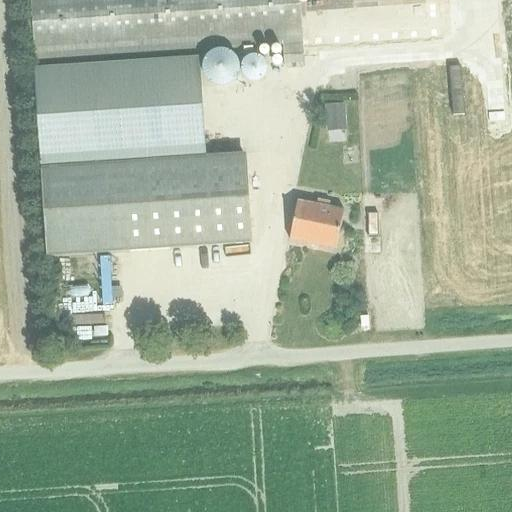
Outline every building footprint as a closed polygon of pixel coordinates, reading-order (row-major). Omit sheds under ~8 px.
[(31,0),(36,60),(283,43),(285,68),(303,67),(298,0),(31,0)] [(226,51),(223,50),(221,50),(219,50),(216,51),(213,52),(211,54),(209,55),(208,57),(206,59),(205,60),(204,62),(204,64),(203,66),(203,69),(203,71),(204,73),(204,75),(206,78),(207,80),(209,81),(210,83),(212,84),(214,85),(217,86),(219,86),(221,87),(224,87),(226,86),(228,85),(230,84),(232,83),(234,82),(236,80),(237,78),(238,76),(239,74),(239,72),(240,70),(240,67),(239,65),(239,63),(238,61),(237,59),(235,57),(234,55),(232,54),(230,52),(228,52),(226,51)] [(242,67),(242,69),(242,71),(243,73),(243,74),(244,76),(246,78),(248,79),(250,80),(252,81),(255,81),(257,81),(260,80),(262,79),(264,77),(265,75),(266,74),(267,72),(267,70),(267,68),(267,67),(267,65),(266,63),(266,62),(265,60),(263,59),(262,57),(259,56),(257,55),(254,55),(252,56),(249,56),(247,58),(245,60),(244,61),(243,62),(242,64),(242,66),(242,67)] [(337,57),(324,59),(327,83),(339,81),(337,57)] [(44,166),(205,155),(198,59),(38,69),(44,166)] [(343,105),(328,106),(328,127),(344,127),(343,105)] [(250,243),(244,155),(44,168),(50,256),(250,243)] [(316,205),(298,201),(290,241),(336,250),(344,210),(329,207),(330,203),(317,200),(316,205)] [(107,328),(95,329),(96,338),(107,338),(107,328)]
